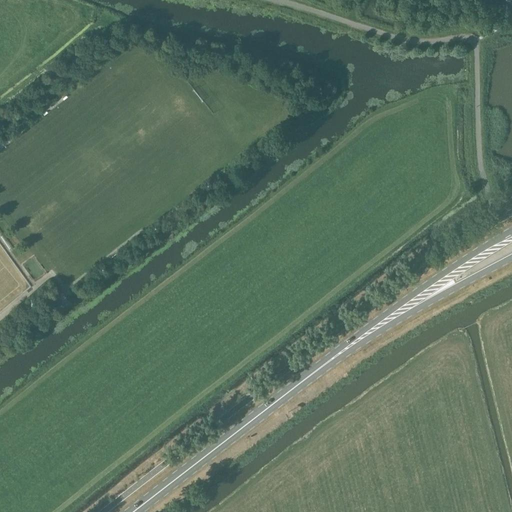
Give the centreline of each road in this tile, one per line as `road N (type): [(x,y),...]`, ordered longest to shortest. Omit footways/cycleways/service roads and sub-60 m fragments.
road 1 (primary): [(133,511),(323,365)]
road 2 (primary): [(511,232),(323,365)]
road 3 (primary): [(323,365),(511,257)]
